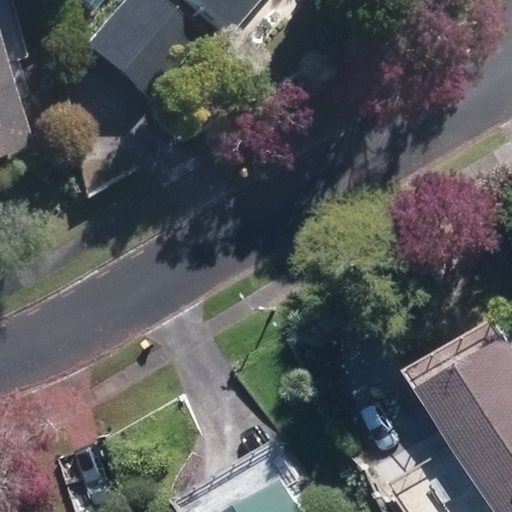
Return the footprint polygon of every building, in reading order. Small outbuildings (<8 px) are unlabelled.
[(132,97),(201,23),(213,35),(246,0),(104,0),(69,38),(132,97)] [(0,53),(0,156),(32,145),(0,53)] [(439,415),(450,409),(510,511),(511,511),(511,338),(473,362),(466,349),(417,377),(439,415)] [(504,511),(465,443),(397,481),(414,511),(504,511)] [(326,511),(302,469),(227,511),(326,511)]
